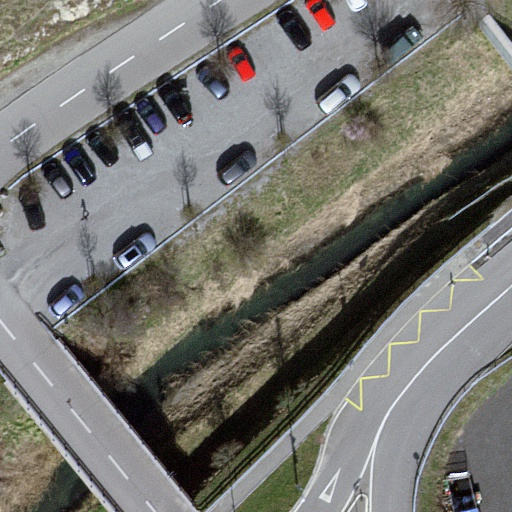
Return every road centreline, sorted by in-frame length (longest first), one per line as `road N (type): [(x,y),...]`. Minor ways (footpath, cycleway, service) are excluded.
road 1 (unclassified): [(0,150),(218,0)]
road 2 (unclassified): [(155,511),(0,319)]
road 3 (secondary): [(391,407),(511,289)]
road 4 (secondary): [(391,407),(372,424),(321,511)]
